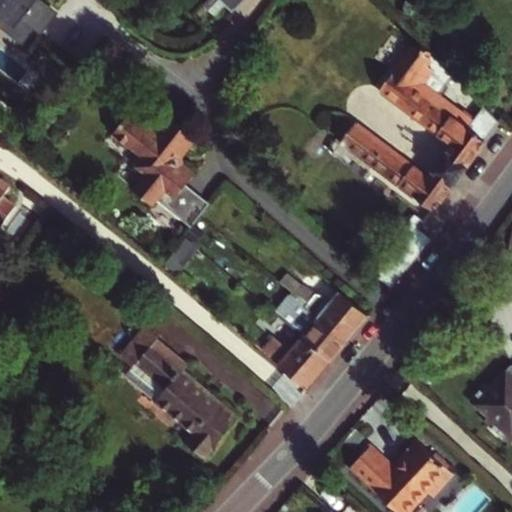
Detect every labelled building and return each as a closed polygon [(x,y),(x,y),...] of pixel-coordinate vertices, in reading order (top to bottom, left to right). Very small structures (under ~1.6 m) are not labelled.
[(0,0),(0,21),(24,40),(35,26),(42,32),(56,15),(37,0),(0,0)] [(342,141),(419,196),(434,207),(494,126),(476,113),(473,118),(421,81),(430,67),(424,63),(428,57),(426,55),(428,51),(417,43),(415,47),(412,46),(380,90),(454,142),(428,176),(354,123),(342,141)] [(135,102),(130,109),(140,117),(146,110),(135,102)] [(142,174),(132,186),(153,202),(157,197),(190,224),(210,200),(185,182),(191,175),(178,164),(177,153),(192,133),(172,117),(160,132),(157,131),(140,117),(130,109),(113,130),(139,151),(129,164),(142,174)] [(170,115),(157,131),(160,132),(172,117),(170,115)] [(196,136),(192,133),(177,153),(178,164),(191,175),(194,171),(182,162),(181,154),(196,136)] [(398,276),(432,237),(417,225),(396,249),(383,238),(371,252),(398,276)] [(390,286),(398,276),(371,252),(368,255),(382,267),(376,274),(390,286)] [(303,304),(345,339),(367,313),(338,289),(329,300),(287,265),(275,278),(287,288),(297,295),(299,292),(307,299),(303,304)] [(328,358),(345,339),(303,304),(307,299),(299,292),(297,295),(287,288),(270,309),(299,334),(328,358)] [(121,352),(133,363),(157,333),(145,323),(121,352)] [(188,359),(157,333),(133,363),(126,371),(193,429),(185,438),(204,454),(239,413),(183,365),(188,359)] [(304,386),(328,358),(299,334),(285,350),(275,341),(264,353),(304,386)] [(511,370),(497,386),(493,382),(475,401),(491,416),(486,422),(511,447),(511,446),(511,370)] [(415,511),(454,473),(418,438),(395,462),(383,450),(361,474),(401,511),(415,511)]
